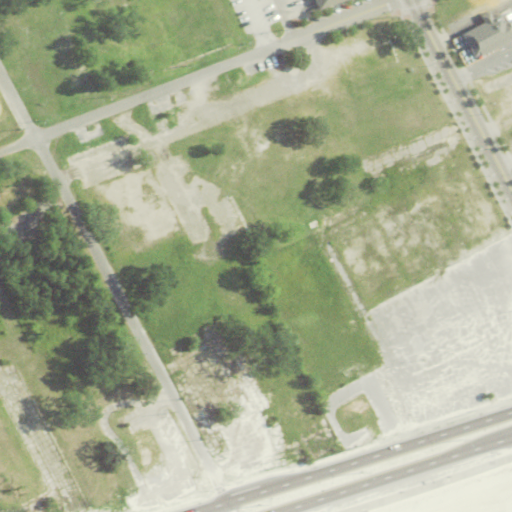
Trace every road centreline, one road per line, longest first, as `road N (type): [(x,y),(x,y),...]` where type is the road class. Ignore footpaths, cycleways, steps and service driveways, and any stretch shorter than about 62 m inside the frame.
road 1 (residential): [(0,71),(229,501)]
road 2 (residential): [(401,0),(0,156)]
road 3 (primary): [(511,411),(193,511)]
road 4 (primary): [(277,511),(511,436)]
road 5 (tertiary): [(414,0),(511,188)]
